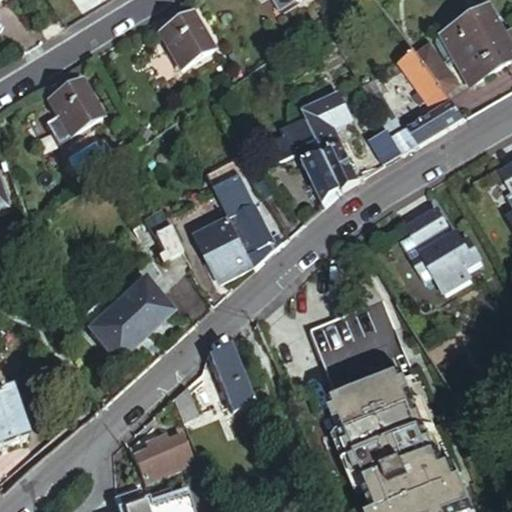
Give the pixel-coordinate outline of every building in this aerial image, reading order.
[(288,0),(294,8),(306,0),(288,0)] [(472,89),(511,65),(511,52),(493,20),(447,47),(472,89)] [(182,76),(213,56),(192,24),(161,44),(182,76)] [(447,99),(461,89),(431,50),(417,59),(447,99)] [(402,161),(428,144),(464,123),(447,99),(417,59),(415,57),(399,69),(433,114),(438,117),(404,138),(393,145),(402,161)] [(393,145),(404,138),(375,87),(364,94),(371,107),(377,116),(379,121),(389,138),(393,145)] [(72,145),(104,124),(82,90),(50,111),(59,124),(72,145)] [(353,128),(339,101),(303,119),(307,127),(314,142),(334,132),(336,137),(353,128)] [(371,120),(377,116),(371,107),(365,110),(371,120)] [(379,121),(375,123),(385,140),(389,138),(379,121)] [(72,145),(59,124),(49,130),(63,151),(72,145)] [(272,152),(282,173),(300,164),(312,158),(313,160),(321,156),(314,142),(307,127),(284,139),(287,145),(272,152)] [(340,197),(360,185),(336,137),(334,132),(314,142),(321,156),(340,197)] [(384,171),(402,161),(393,145),(389,138),(385,140),(371,148),(384,171)] [(323,211),(340,197),(321,156),(313,160),(312,158),(300,164),(323,211)] [(270,247),(273,246),(243,188),(252,184),(240,163),(208,180),(232,227),(253,272),(254,274),(275,256),(270,247)] [(221,288),(253,272),(232,227),(199,243),(221,288)] [(181,257),(168,232),(155,239),(164,257),(159,260),(163,266),(181,257)] [(93,335),(117,362),(169,315),(145,289),(93,335)] [(405,379),(414,375),(385,301),(313,330),(342,404),(405,379)] [(252,361),(267,354),(255,326),(242,337),(252,361)] [(228,404),(247,396),(227,350),(208,358),(228,404)] [(477,511),(479,511),(467,482),(458,486),(452,472),(448,473),(442,459),(438,461),(405,379),(342,404),(333,407),(365,487),(361,489),(368,505),(363,507),(364,511),(477,511)] [(181,423),(197,415),(185,387),(171,400),(181,423)] [(0,452),(25,443),(7,397),(0,399),(0,452)] [(261,421),(257,411),(244,417),(248,426),(261,421)] [(182,470),(192,465),(180,436),(164,443),(162,439),(146,447),(140,439),(130,448),(144,488),(182,470)] [(186,480),(203,473),(198,462),(192,465),(182,470),(186,480)] [(458,486),(467,482),(462,468),(452,472),(458,486)] [(188,511),(183,496),(140,511),(139,511),(188,511)] [(117,508),(118,511),(139,511),(140,511),(136,501),(117,508)]
